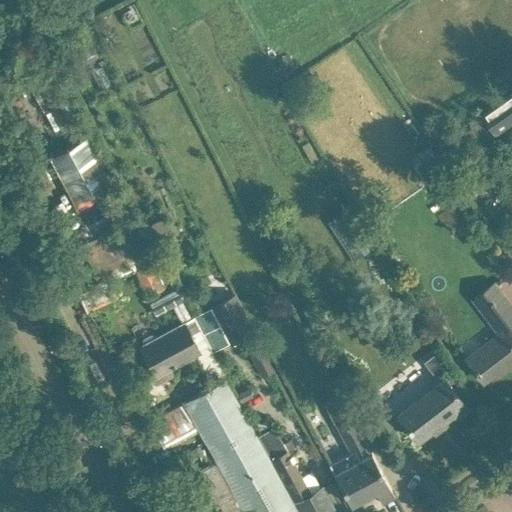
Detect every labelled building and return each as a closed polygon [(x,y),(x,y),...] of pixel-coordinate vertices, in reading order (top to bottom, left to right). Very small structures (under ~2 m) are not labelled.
[(494,134),(511,120),(511,100),(485,121),(494,134)] [(471,127),(436,151),(443,161),(447,166),(482,142),(471,127)] [(111,180),(101,161),(86,132),(47,152),(72,200),(111,180)] [(447,166),(443,161),(436,151),(417,166),(447,208),(466,194),(447,166)] [(113,183),(96,192),(113,225),(130,216),(113,183)] [(354,214),(333,227),(353,258),(374,245),(354,214)] [(466,358),(482,380),(503,365),(506,369),(511,364),(511,306),(494,283),(474,298),(500,332),(466,358)] [(171,292),(150,303),(156,315),(178,303),(171,292)] [(231,341),(253,330),(235,294),(212,305),(231,341)] [(140,345),(148,360),(202,332),(194,317),(140,345)] [(215,357),(202,332),(148,360),(156,375),(184,360),(189,371),(215,357)] [(261,344),(248,351),(261,376),(274,369),(261,344)] [(183,401),(243,511),(297,511),(298,511),(224,378),(183,401)] [(398,414),(416,438),(431,427),(433,430),(466,406),(445,379),(398,414)] [(394,496),(393,494),(371,452),(370,452),(339,395),(326,402),(351,450),(328,463),(350,504),(375,490),(381,502),(394,496)] [(362,407),(374,423),(381,431),(393,422),(375,398),(362,407)] [(279,472),(299,511),(336,511),(323,487),(310,493),(275,426),(259,435),(279,472)] [(178,483),(191,511),(216,511),(198,473),(178,483)]
